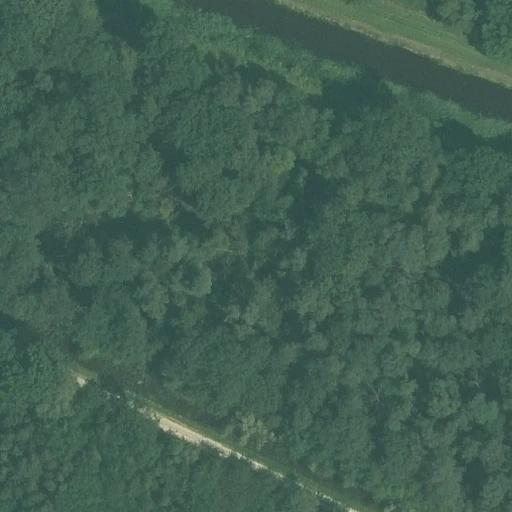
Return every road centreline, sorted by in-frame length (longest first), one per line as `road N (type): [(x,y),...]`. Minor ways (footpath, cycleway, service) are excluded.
road 1 (track): [(8,0),(511,187)]
road 2 (track): [(345,511),(0,346)]
road 3 (track): [(369,0),(511,54)]
